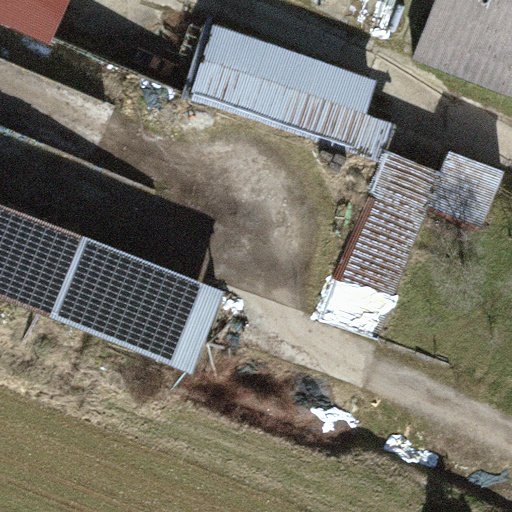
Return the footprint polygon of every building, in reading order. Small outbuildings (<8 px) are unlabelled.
[(0,0),(0,13),(57,38),(73,0),(0,0)] [(147,0),(73,0),(57,38),(193,98),(220,24),(147,0)] [(511,0),(439,0),(418,57),(511,93),(511,0)] [(373,79),(220,24),(193,98),(346,153),(373,79)] [(0,54),(0,125),(39,143),(65,83),(0,54)] [(510,168),(454,157),(452,169),(379,154),(345,320),(397,330),(422,209),(499,224),(510,168)] [(132,258),(0,206),(0,285),(105,327),(132,258)]
